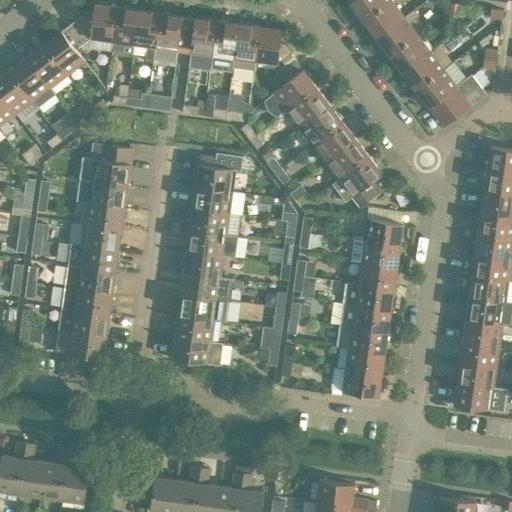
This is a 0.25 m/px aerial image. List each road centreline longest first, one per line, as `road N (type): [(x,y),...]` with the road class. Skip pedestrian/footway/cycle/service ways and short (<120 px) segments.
road 1 (residential): [(112,511),(162,150)]
road 2 (residential): [(397,511),(440,198),(423,159)]
road 3 (residential): [(423,159),(292,0)]
road 4 (residential): [(423,159),(499,105),(511,52)]
